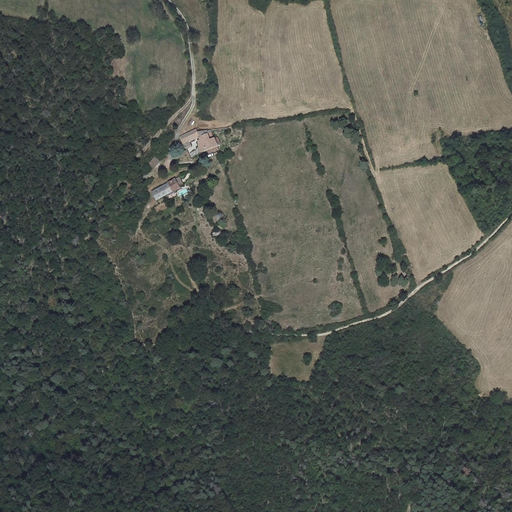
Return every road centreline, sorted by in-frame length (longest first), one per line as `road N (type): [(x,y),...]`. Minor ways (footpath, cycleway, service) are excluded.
road 1 (track): [(0,410),(72,391),(197,324),(310,335),(384,316),(471,254),(511,213)]
road 2 (track): [(87,235),(124,195),(128,166),(192,97),(190,43),(182,16),(166,0)]
